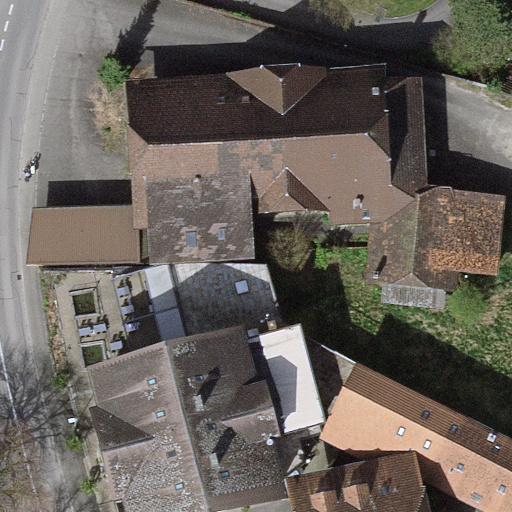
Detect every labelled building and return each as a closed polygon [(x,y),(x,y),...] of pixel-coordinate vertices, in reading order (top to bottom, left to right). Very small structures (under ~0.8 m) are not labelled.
[(510,61),(511,56),(511,0),(326,0),(326,2),(510,61)] [(136,278),(133,242),(148,242),(148,281),(166,275),(261,265),(253,232),(363,236),(370,313),(442,319),(444,290),(494,294),(495,208),(422,205),(418,96),(382,97),(382,83),(125,102),(131,207),(55,212),(57,280),(136,278)] [(373,382),(277,328),(261,265),(166,275),(177,341),(79,363),(119,511),(249,511),(280,505),(286,498),(275,457),(350,428),(373,382)] [(492,403),(433,376),(423,397),(482,424),(492,403)] [(470,431),(373,382),(350,428),(447,478),(470,431)] [(511,452),(470,431),(447,478),(511,510),(511,452)] [(420,511),(415,487),(307,509),(307,511),(420,511)]
